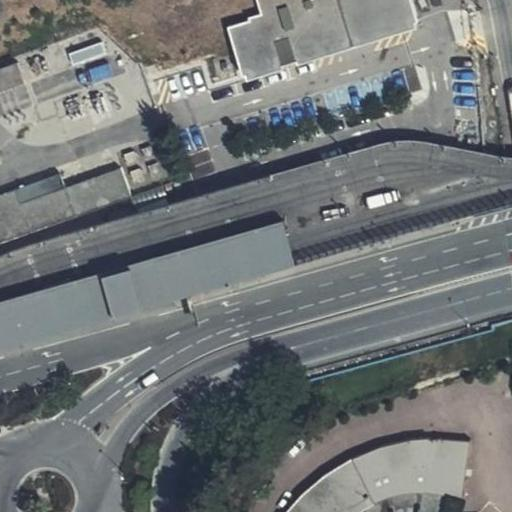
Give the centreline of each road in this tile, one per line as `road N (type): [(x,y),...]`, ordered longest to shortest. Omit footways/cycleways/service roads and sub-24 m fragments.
road 1 (tertiary): [(260,319),(164,331),(0,378)]
road 2 (motorway): [(508,248),(260,319)]
road 3 (primary): [(260,319),(194,342),(139,374),(50,449)]
road 4 (primary): [(99,494),(120,440),(158,399),(195,375),(283,350)]
road 5 (motorway): [(283,350),(511,286)]
road 6 (primary): [(164,511),(176,455),(209,398),(283,350)]
